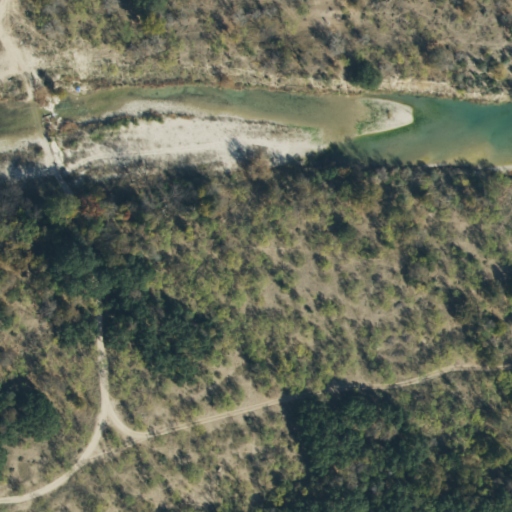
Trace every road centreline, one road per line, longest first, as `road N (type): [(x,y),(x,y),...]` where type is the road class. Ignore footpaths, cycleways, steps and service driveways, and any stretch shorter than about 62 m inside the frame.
road 1 (residential): [(0,492),(119,431),(253,446),(511,398)]
road 2 (residential): [(119,431),(65,186),(22,70),(36,0)]
